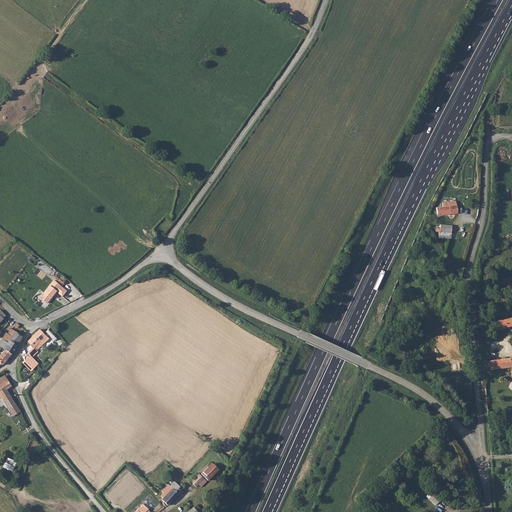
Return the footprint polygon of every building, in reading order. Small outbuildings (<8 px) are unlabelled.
[(477,185),(479,170),(471,169),(470,185),(477,185)] [(442,208),(436,208),(436,216),(456,213),(455,207),(457,207),(456,205),(455,205),(455,202),(441,204),(442,208)] [(435,228),(434,232),(450,234),(451,226),(440,225),(440,228),(435,228)] [(53,279),(52,281),(61,288),(66,281),(57,274),(53,279)] [(51,282),(47,288),(37,302),(45,308),(48,303),(50,301),(59,288),(51,282)] [(511,315),(497,318),(499,328),(506,327),(506,326),(511,325),(511,315)] [(49,328),(43,334),(41,332),(39,330),(28,343),(32,348),(27,353),(32,358),(37,352),(36,351),(49,339),(47,337),(49,336),(54,341),(58,338),(49,328)] [(8,329),(5,333),(11,337),(14,333),(8,329)] [(3,336),(1,340),(7,343),(8,341),(17,347),(22,338),(14,333),(11,337),(5,333),(3,336)] [(1,340),(0,340),(0,347),(3,350),(11,356),(17,347),(8,341),(7,343),(1,340)] [(3,350),(0,354),(0,366),(2,368),(11,356),(3,350)] [(511,358),(481,362),(479,362),(480,371),(509,367),(511,379),(511,378),(511,358)] [(12,387),(4,375),(0,377),(0,396),(13,417),(20,413),(6,390),(12,387)] [(17,462),(8,458),(4,467),(13,471),(17,462)] [(211,462),(201,473),(207,479),(217,468),(211,462)] [(198,473),(189,481),(195,486),(198,483),(201,486),(206,480),(198,473)] [(162,490),(161,492),(163,494),(160,497),(162,499),(161,501),(166,506),(178,494),(180,496),(182,493),(181,491),(184,488),(181,486),(180,487),(177,484),(174,482),(170,487),(168,484),(162,490)] [(150,494),(144,500),(152,509),(158,503),(150,494)] [(196,502),(193,505),(198,511),(202,508),(196,502)]
